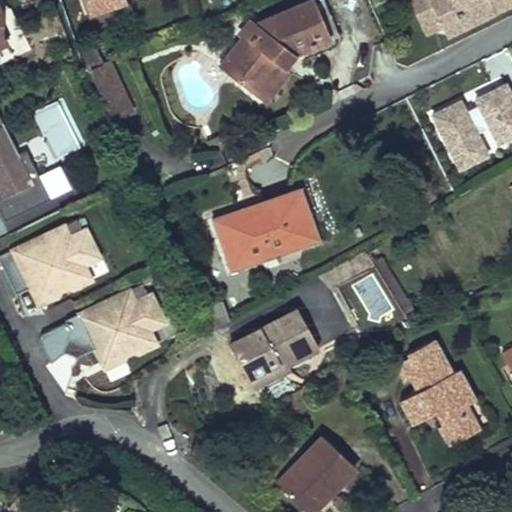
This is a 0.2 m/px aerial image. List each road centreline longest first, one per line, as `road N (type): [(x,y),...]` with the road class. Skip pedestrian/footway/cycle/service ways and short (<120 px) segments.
road 1 (residential): [(511,19),(275,135)]
road 2 (residential): [(0,459),(99,428),(142,444),(223,511)]
